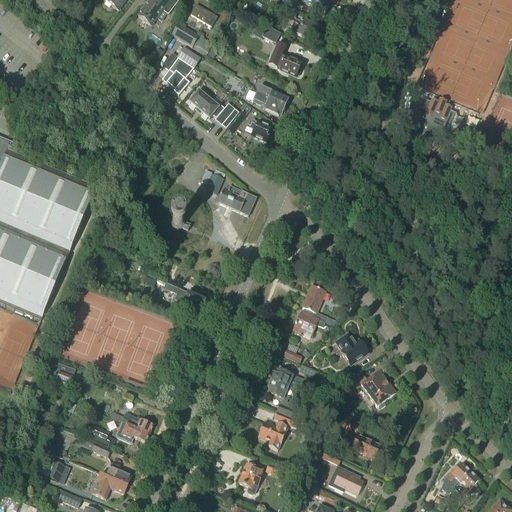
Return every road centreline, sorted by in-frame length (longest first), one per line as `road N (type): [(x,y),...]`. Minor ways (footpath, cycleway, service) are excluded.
road 1 (residential): [(147,511),(279,201)]
road 2 (residential): [(279,201),(33,0)]
road 3 (residential): [(453,416),(324,240),(279,201)]
road 4 (residential): [(279,201),(367,0)]
road 5 (track): [(511,192),(383,130)]
